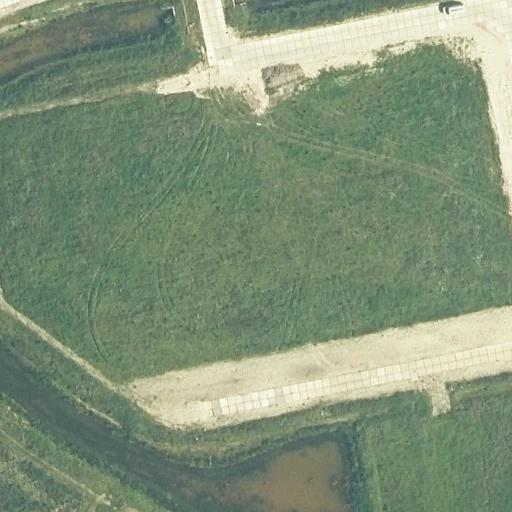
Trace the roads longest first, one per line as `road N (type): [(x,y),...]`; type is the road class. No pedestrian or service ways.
road 1 (residential): [(511,0),(223,59),(210,0)]
road 2 (residential): [(202,412),(511,349)]
